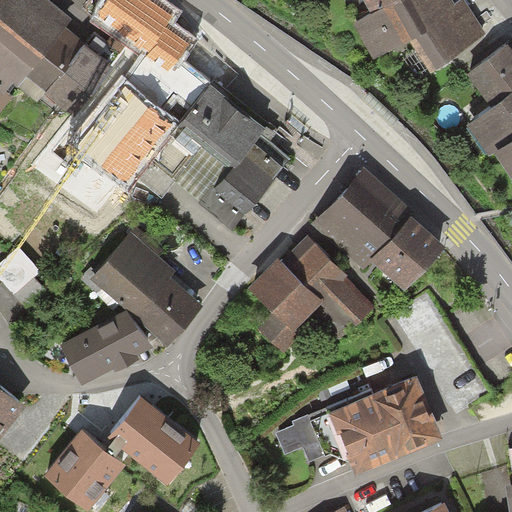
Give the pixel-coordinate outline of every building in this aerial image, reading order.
[(49,0),(0,0),(0,112),(13,95),(8,91),(13,83),(18,86),(27,75),(47,91),(84,44),(86,42),(67,27),(73,20),(49,0)] [(173,10),(158,0),(107,0),(96,17),(146,51),(143,56),(167,73),(176,60),(190,39),(165,23),(173,10)] [(450,0),(389,0),(374,8),(357,18),(373,48),(410,28),(428,60),(482,31),(465,0),(459,0),(452,4),(450,0)] [(389,0),(369,0),(374,8),(389,0)] [(511,131),(511,46),(508,41),(472,68),(491,97),(469,114),(488,147),(499,140),(511,131)] [(115,68),(84,44),(47,91),(44,94),(75,119),(115,68)] [(167,73),(143,56),(128,76),(170,110),(177,101),(189,110),(209,86),(176,60),(167,73)] [(266,128),(210,83),(209,86),(189,110),(175,125),(134,174),(164,199),(177,183),(202,204),(260,135),(266,128)] [(134,174),(175,125),(127,88),(79,149),(127,187),(134,174)] [(511,131),(499,140),(511,162),(511,131)] [(202,204),(199,202),(231,231),(289,161),(260,135),(202,204)] [(408,216),(364,176),(316,230),(360,269),(370,258),(408,216)] [(442,246),(408,216),(370,258),(404,289),(442,246)] [(132,232),(92,277),(168,345),(203,305),(171,277),(177,271),(132,232)] [(343,270),(310,240),(289,262),(284,257),(255,286),(293,322),(321,293),(343,270)] [(19,242),(0,258),(0,275),(34,313),(53,296),(33,274),(41,267),(19,242)] [(127,309),(61,346),(83,385),(96,378),(114,368),(116,372),(139,359),(137,355),(149,349),(127,309)] [(0,428),(26,395),(0,374),(0,428)] [(187,404),(151,380),(141,395),(125,385),(106,413),(122,424),(111,441),(155,470),(158,466),(176,478),(210,427),(184,409),(187,404)] [(433,435),(412,381),(329,413),(330,416),(350,467),(433,435)] [(293,434),(278,440),(285,460),(304,453),(317,450),(324,465),(333,462),(350,467),(330,416),(292,430),(293,434)] [(79,436),(62,423),(41,452),(71,475),(100,437),(86,426),(79,436)] [(449,511),(445,501),(420,511),(449,511)]
